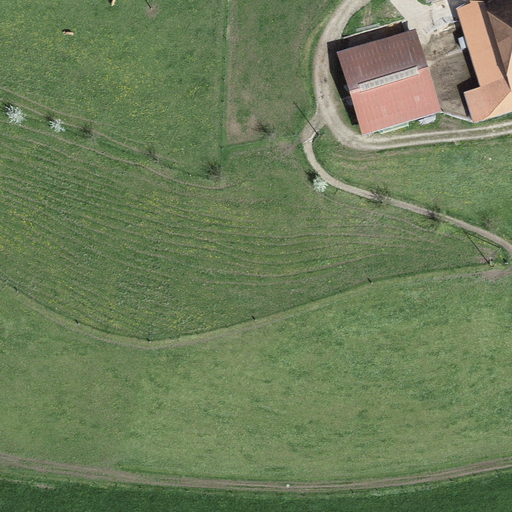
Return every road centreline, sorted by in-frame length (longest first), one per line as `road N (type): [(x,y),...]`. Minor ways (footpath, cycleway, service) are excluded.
road 1 (track): [(511,465),(372,486),(172,485),(0,461)]
road 2 (track): [(511,131),(370,149),(350,143),(324,93),(323,64),(354,0)]
